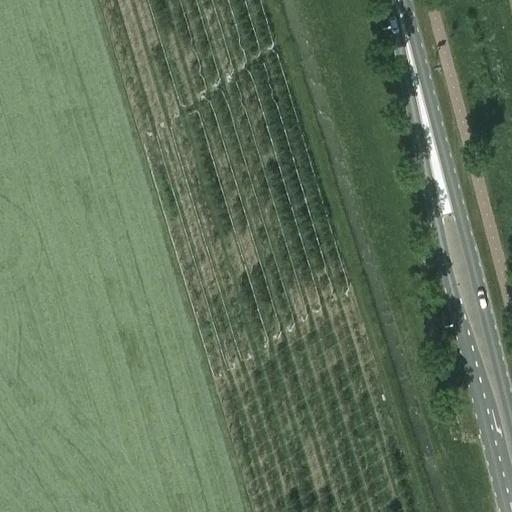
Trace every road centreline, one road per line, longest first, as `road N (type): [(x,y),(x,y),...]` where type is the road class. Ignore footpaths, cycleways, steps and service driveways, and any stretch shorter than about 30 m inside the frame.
road 1 (secondary): [(431,151),(433,216),(504,511)]
road 2 (secondary): [(511,422),(461,213),(431,151)]
road 3 (secondary): [(431,151),(395,0)]
